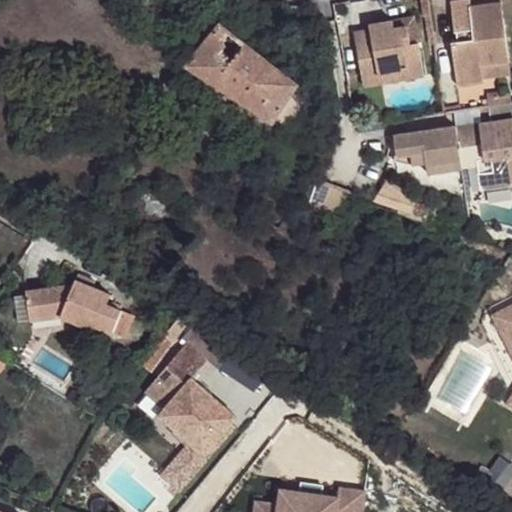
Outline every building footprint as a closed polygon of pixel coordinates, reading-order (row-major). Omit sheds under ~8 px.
[(471,46),(458,47),(456,47),(462,92),(488,89),(487,88),(487,83),(485,70),(511,66),(511,62),(503,6),(474,13),(472,5),(452,8),(456,38),(469,38),(471,46)] [(419,20),(398,23),(400,33),(412,32),(415,49),(423,47),(419,20)] [(222,22),(188,65),(272,123),(275,119),(289,128),(309,100),(295,90),(298,86),(222,22)] [(400,33),(398,23),(375,27),(375,32),(359,35),(369,90),(385,88),(384,78),(413,74),(413,84),(429,81),(423,47),(415,49),(412,32),(400,33)] [(456,38),(458,47),(471,46),(469,38),(456,38)] [(511,79),(511,66),(485,70),(487,83),(511,79)] [(92,97),(75,85),(72,90),(89,103),(92,97)] [(511,108),(494,111),(497,128),(511,126),(511,108)] [(121,112),(114,121),(128,131),(135,121),(121,112)] [(495,194),(511,191),(511,126),(497,128),(488,130),(491,148),(493,163),(490,163),(495,194)] [(488,129),(460,133),(463,152),(491,148),(488,130),(488,129)] [(432,179),(466,174),(466,172),(463,152),(460,133),(460,132),(399,141),(401,161),(416,158),(417,170),(431,168),(432,179)] [(491,148),(463,152),(466,172),(491,168),(490,163),(493,163),(491,148)] [(356,201),(357,201),(359,197),(329,180),(325,190),(318,207),(344,223),(356,201)] [(451,217),(405,187),(392,208),(444,227),(451,217)] [(277,211),(270,222),(314,252),(322,242),(277,211)] [(114,333),(125,308),(109,301),(112,293),(81,277),(77,282),(29,289),(33,321),(64,315),(97,330),(99,327),(114,333)] [(33,321),(29,296),(17,298),(20,323),(33,321)] [(511,310),(503,315),(511,333),(511,339),(511,340),(511,343),(511,403),(511,405),(511,406),(511,310)] [(511,333),(503,315),(499,316),(511,340),(511,339),(511,333)] [(188,340),(156,376),(177,395),(165,408),(160,415),(203,453),(235,415),(193,379),(210,359),(188,340)] [(177,395),(156,376),(144,390),(165,408),(177,395)] [(364,511),(366,495),(341,492),(340,502),(280,495),(278,508),(254,506),(253,511),(364,511)]
